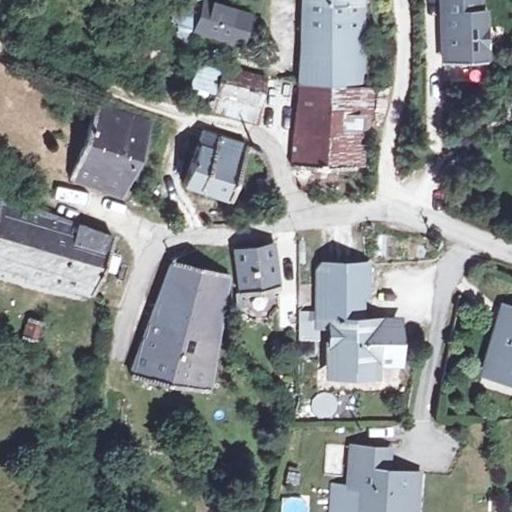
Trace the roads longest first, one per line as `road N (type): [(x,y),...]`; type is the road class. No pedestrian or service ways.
road 1 (residential): [(143,269),(159,246),(292,216),(395,207),(511,251)]
road 2 (track): [(0,28),(191,119),(238,128),(277,150),(292,216)]
road 3 (track): [(398,0),(404,46),(386,178),(395,207)]
